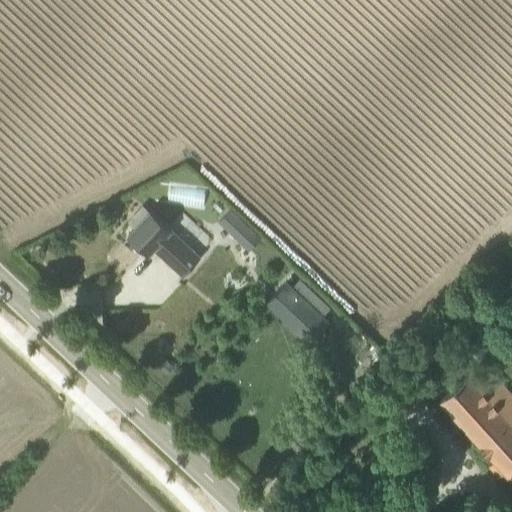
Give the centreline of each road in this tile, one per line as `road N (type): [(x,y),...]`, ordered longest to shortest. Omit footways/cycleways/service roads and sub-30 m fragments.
road 1 (secondary): [(232,511),(0,292)]
road 2 (track): [(0,493),(98,387)]
